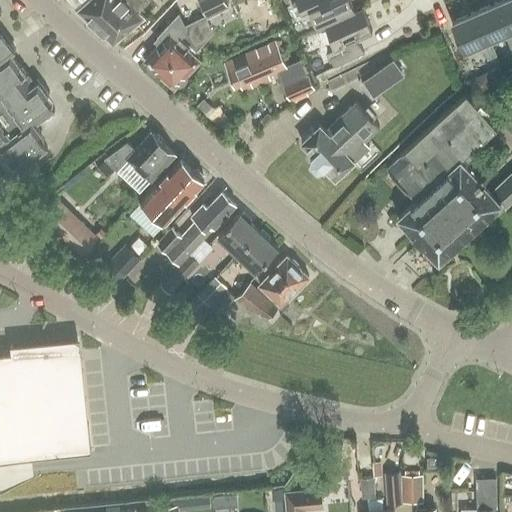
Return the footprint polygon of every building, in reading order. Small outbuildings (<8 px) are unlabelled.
[(138,11),(147,0),(75,0),(83,7),(78,10),(113,42),(143,16),(138,11)] [(223,0),(196,0),(197,0),(207,22),(229,12),(223,0)] [(317,30),(354,13),(348,0),(294,0),(301,14),(308,11),(317,30)] [(511,0),(503,0),(497,3),(510,31),(511,30),(511,29),(511,0)] [(497,3),(475,12),(487,41),(489,40),(503,34),(510,49),(511,47),(511,31),(511,30),(510,31),(497,3)] [(0,151),(6,159),(10,156),(21,170),(48,149),(37,135),(41,132),(36,125),(55,110),(44,97),(48,94),(38,81),(34,84),(11,53),(15,50),(0,29),(0,12),(1,11),(0,9),(0,151)] [(356,38),(371,31),(362,10),(354,13),(317,30),(318,30),(324,28),(333,48),(326,51),(334,67),(363,54),(356,38)] [(475,12),(451,23),(464,51),(481,44),(487,59),(496,55),(489,40),(487,41),(475,12)] [(186,75),(186,74),(199,59),(187,49),(190,45),(180,36),(185,25),(177,14),(157,36),(159,38),(157,40),(161,44),(146,61),(148,63),(148,64),(147,66),(148,68),(148,69),(148,70),(149,71),(150,72),(151,73),(152,74),(153,74),(154,74),(157,74),(158,74),(159,74),(174,87),(175,85),(176,85),(178,86),(180,86),(181,85),(183,84),(184,84),(185,83),(185,82),(186,81),(186,80),(187,78),(187,77),(187,76),(186,75)] [(241,92),(281,74),(286,85),(282,87),(287,100),(313,89),(307,76),(305,76),(298,60),(286,66),(275,42),(224,65),(234,88),(239,86),(241,92)] [(374,97),(404,75),(393,60),(362,81),(374,97)] [(502,66),(488,72),(494,87),(508,80),(502,66)] [(504,208),(511,200),(511,170),(491,190),(461,157),(495,125),(465,93),(386,167),(416,199),(397,217),(438,261),(460,241),(465,246),(478,234),(473,229),(500,204),(504,208)] [(204,100),(198,107),(205,114),(213,107),(204,100)] [(364,141),(378,127),(355,102),(325,130),(319,125),(301,142),(313,155),(309,162),(316,169),(324,166),(335,178),(369,146),(364,141)] [(267,114),(260,121),(264,125),(271,118),(267,114)] [(127,142),(105,158),(106,159),(116,169),(117,170),(128,158),(151,180),(152,181),(165,167),(163,165),(174,153),(164,143),(163,138),(159,134),(153,133),(152,132),(136,150),(127,142)] [(151,180),(128,158),(117,170),(140,191),(151,180)] [(164,223),(204,180),(202,178),(203,173),(198,169),(193,170),(181,158),(141,202),(164,223)] [(106,159),(97,169),(107,178),(116,169),(106,159)] [(189,254),(236,204),(223,190),(207,206),(204,203),(192,216),(197,221),(182,236),(172,227),(157,243),(179,265),(189,254)] [(50,221),(65,205),(56,196),(41,212),(50,221)] [(237,253),(259,230),(250,221),(251,220),(243,212),(242,214),(240,212),(218,235),(237,253)] [(81,219),(66,235),(85,253),(100,237),(81,219)] [(256,271),(278,248),(268,239),(270,237),(262,230),(260,232),(259,230),(237,253),(256,271)] [(140,259),(125,244),(109,261),(124,276),(140,259)] [(174,271),(182,280),(199,262),(189,254),(174,271)] [(281,305),(309,276),(298,266),(298,262),(294,258),(290,258),(287,255),(259,284),(281,305)] [(144,276),(155,287),(167,275),(157,264),(144,276)] [(250,282),(235,296),(269,318),(278,308),(250,282)] [(227,288),(210,305),(219,314),(235,296),(227,288)] [(64,348),(0,354),(0,458),(90,449),(88,423),(72,425),(64,348)] [(306,470),(312,451),(303,448),(299,461),(298,460),(296,467),(306,470)] [(339,460),(331,460),(330,468),(338,468),(339,460)] [(406,474),(404,474),(405,501),(424,501),(423,474),(420,474),(420,470),(406,470),(406,474)] [(399,471),(386,472),(389,503),(402,502),(399,471)] [(375,477),(361,478),(363,497),(376,495),(375,477)] [(475,480),(476,509),(496,508),(494,479),(475,480)] [(322,487),(285,491),(286,511),(306,511),(306,509),(323,507),(322,487)] [(210,495),(193,497),(195,509),(211,508),(210,495)] [(394,511),(383,511),(382,499),(368,500),(368,511),(394,511)]
